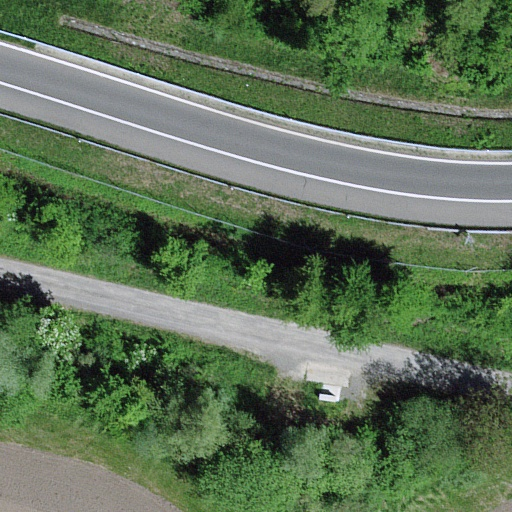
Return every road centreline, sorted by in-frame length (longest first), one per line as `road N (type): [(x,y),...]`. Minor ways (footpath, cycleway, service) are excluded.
road 1 (motorway): [(0,69),(351,171),(511,188)]
road 2 (track): [(0,288),(511,403)]
